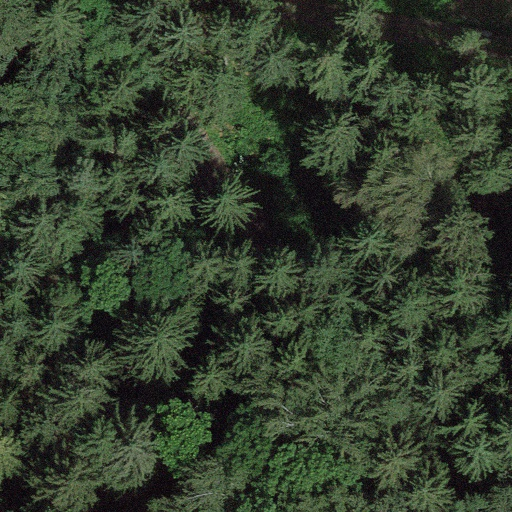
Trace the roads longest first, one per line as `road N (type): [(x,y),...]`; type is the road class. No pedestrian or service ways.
road 1 (track): [(102,0),(374,411),(468,511)]
road 2 (track): [(24,0),(0,93),(0,415),(12,511)]
road 3 (track): [(338,0),(511,44)]
